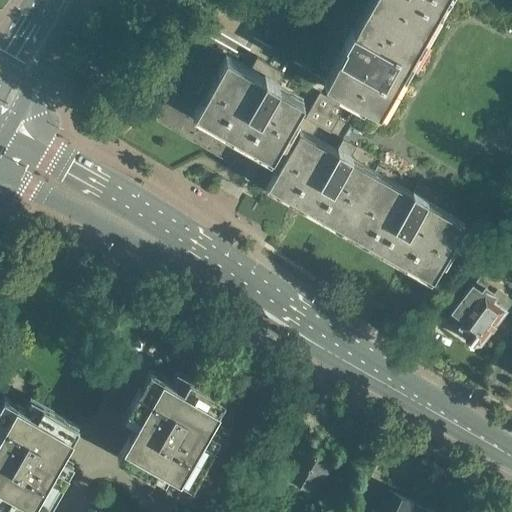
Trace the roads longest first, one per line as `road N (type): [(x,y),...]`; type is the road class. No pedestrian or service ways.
road 1 (secondary): [(297,328),(140,205),(0,129)]
road 2 (secondary): [(0,171),(244,310),(297,328)]
road 3 (secondary): [(297,328),(511,453)]
road 4 (primary): [(0,113),(63,0)]
